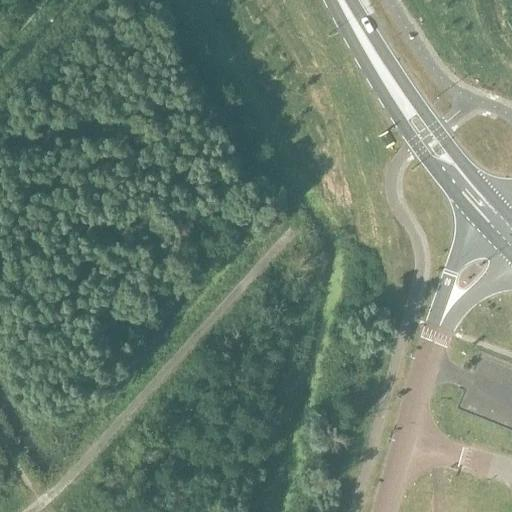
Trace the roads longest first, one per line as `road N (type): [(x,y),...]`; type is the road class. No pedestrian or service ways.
road 1 (primary): [(507,234),(404,107),(339,0)]
road 2 (tertiary): [(402,442),(450,302),(507,234)]
